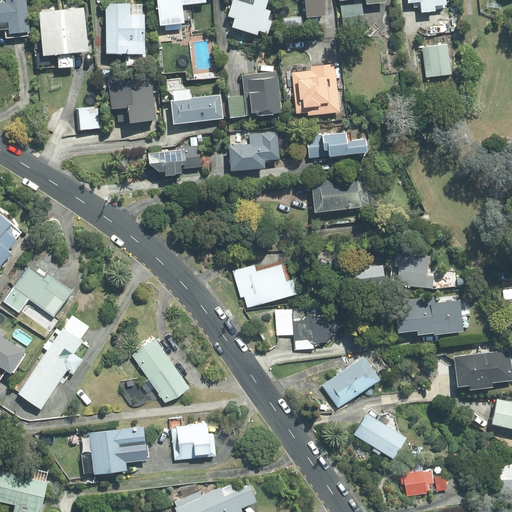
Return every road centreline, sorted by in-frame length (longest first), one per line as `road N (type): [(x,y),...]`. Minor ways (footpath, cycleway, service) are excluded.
road 1 (tertiary): [(0,152),(163,263),(345,511)]
road 2 (unknown): [(0,415),(27,426),(265,399)]
